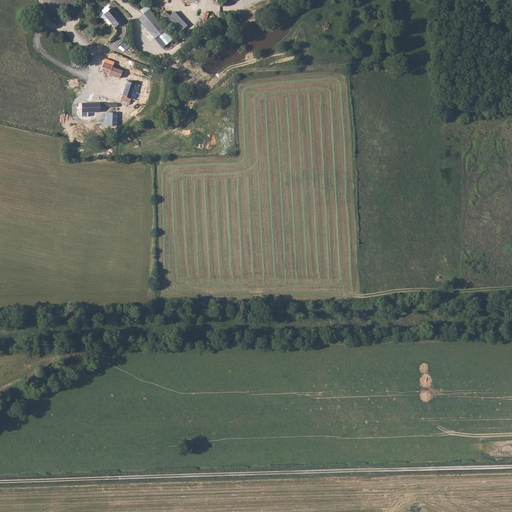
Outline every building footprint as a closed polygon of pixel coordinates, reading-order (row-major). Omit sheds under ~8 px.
[(78,4),(71,0),(66,8),(73,12),(78,4)] [(155,38),(166,28),(150,9),(147,4),(142,9),(142,11),(144,14),(138,19),(155,38)] [(104,14),(115,28),(123,22),(112,8),(104,14)] [(174,11),(170,15),(165,10),(161,15),(179,33),(188,25),(174,11)] [(123,42),(118,47),(124,51),(128,46),(123,42)] [(128,73),(123,71),(116,68),(118,63),(106,58),(101,70),(125,79),(128,73)] [(124,103),(130,105),(134,92),(140,93),(142,88),(135,86),(137,80),(128,77),(125,84),(126,85),(121,99),(125,100),(124,103)] [(95,110),(82,111),(82,116),(84,116),(84,135),(93,136),(93,134),(106,134),(106,126),(95,124),(95,110)]
